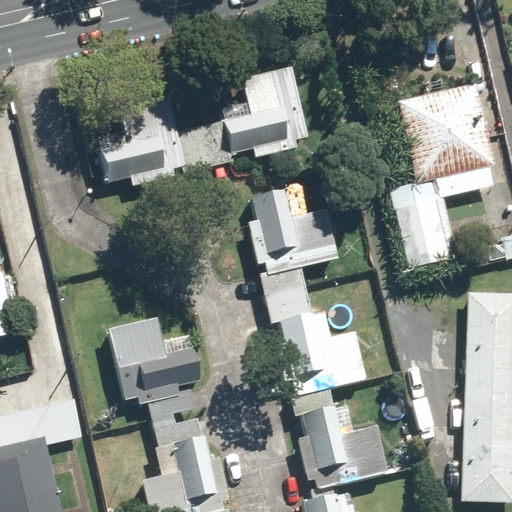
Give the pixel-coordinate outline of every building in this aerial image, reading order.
[(295,142),(308,139),(292,68),(240,80),(245,104),(220,110),(223,124),(177,134),(168,96),(119,108),(127,145),(102,151),(110,185),(129,181),(131,190),(175,180),(173,170),(181,168),(183,175),(231,164),(230,158),(251,154),(252,160),(297,150),(295,142)] [(474,85),(395,103),(413,186),(388,192),(405,269),(454,258),(441,199),(493,187),(488,169),(493,168),(474,85)] [(250,198),(268,276),(339,260),(328,212),(301,218),(295,188),(250,198)] [(511,233),(511,210),(483,217),(488,239),(511,233)] [(511,261),(511,236),(485,243),(490,266),(511,261)] [(269,324),(311,315),(301,270),(259,280),(269,324)] [(0,347),(12,345),(0,291),(0,347)] [(511,296),(467,295),(460,502),(511,503),(511,296)] [(159,344),(151,310),(102,321),(118,393),(129,391),(131,398),(141,396),(173,388),(172,384),(171,378),(198,372),(189,337),(159,344)] [(311,315),(269,324),(286,401),(289,401),(331,391),(369,382),(358,333),(317,343),(311,315)] [(57,511),(43,448),(80,439),(64,370),(0,384),(0,511),(57,511)] [(159,444),(205,434),(194,387),(180,390),(182,395),(150,402),(159,444)] [(341,435),(331,391),(289,401),(293,418),(300,417),(305,439),(298,441),(307,482),(314,481),(316,491),(387,475),(376,427),(341,435)] [(220,511),(203,438),(152,449),(158,477),(142,481),(149,511),(220,511)] [(353,511),(349,493),(300,504),(301,511),(353,511)]
